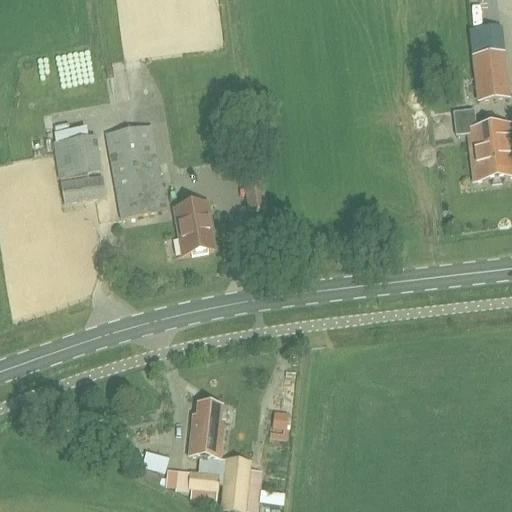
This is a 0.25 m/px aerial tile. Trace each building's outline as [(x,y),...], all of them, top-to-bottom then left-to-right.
[(506,35),(476,35),(476,53),(507,52),(506,35)] [(508,100),(503,55),(473,59),(479,104),(508,100)] [(37,128),(35,98),(9,100),(10,129),(37,128)] [(468,135),(472,170),(489,168),(487,148),(495,147),(493,128),(475,130),(473,112),(453,115),(456,137),(468,135)] [(489,168),(472,170),(474,184),(488,182),(491,186),(502,185),(504,181),(511,179),(511,132),(511,126),(493,128),(495,147),(487,148),(489,168)] [(151,129),(106,137),(121,221),(166,213),(151,129)] [(58,182),(101,177),(97,140),(53,146),(58,182)] [(63,207),(105,200),(102,178),(59,184),(63,207)] [(264,211),(258,180),(245,182),(250,214),(264,211)] [(206,205),(174,211),(183,258),(212,253),(208,228),(210,227),(206,205)] [(220,462),(224,424),(220,424),(222,409),(197,407),(196,419),(192,419),(188,459),(220,462)] [(126,465),(141,471),(147,456),(132,450),(126,465)] [(150,459),(149,475),(171,476),(172,460),(150,459)] [(221,511),(243,511),(248,467),(226,465),(221,511)] [(188,494),(189,494),(217,496),(218,478),(189,476),(188,494)]
